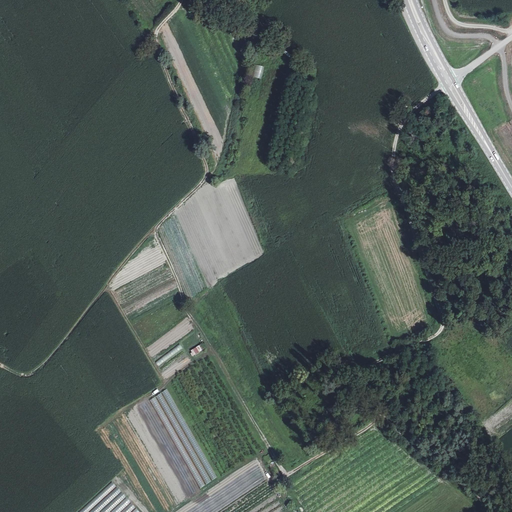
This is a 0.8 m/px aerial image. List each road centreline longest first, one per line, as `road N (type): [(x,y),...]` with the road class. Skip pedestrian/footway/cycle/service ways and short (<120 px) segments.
road 1 (track): [(180,0),(156,27),(156,54),(205,172),(52,354),(27,374),(0,365)]
road 2 (track): [(495,511),(401,437),(363,379),(381,359),(443,325),(389,179)]
road 3 (track): [(283,476),(184,308),(152,229)]
road 4 (track): [(299,236),(385,184),(392,132),(407,111),(449,83)]
road 5 (track): [(382,415),(283,476),(300,511)]
road 6 (secondary): [(447,80),(511,189)]
